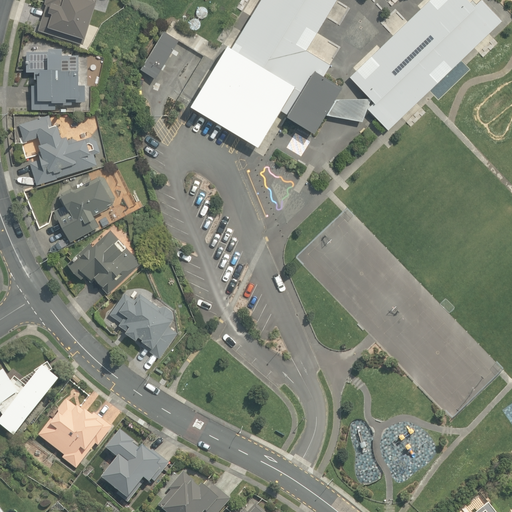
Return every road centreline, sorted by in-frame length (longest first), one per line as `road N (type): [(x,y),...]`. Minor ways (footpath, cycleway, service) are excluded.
road 1 (residential): [(340,511),(147,401),(96,361),(46,296)]
road 2 (residential): [(46,296),(0,170)]
